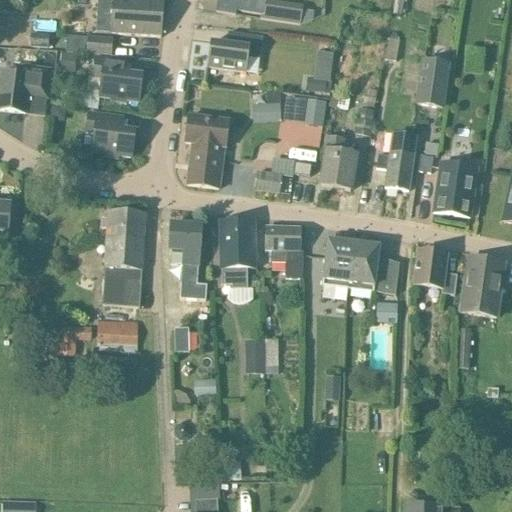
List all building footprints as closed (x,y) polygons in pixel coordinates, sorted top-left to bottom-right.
[(97,16),(95,33),(111,34),(111,35),(161,39),(163,1),(154,0),(113,0),(112,17),(97,16)] [(237,0),(236,12),(261,16),(264,16),(266,2),(266,0),(237,0)] [(401,0),(395,0),(392,16),(402,17),(404,1),(401,0)] [(287,5),(284,24),(300,26),(303,11),(303,7),(287,5)] [(303,11),(300,26),(311,22),(313,12),(303,11)] [(228,33),(226,46),(211,43),(208,69),(245,74),(247,58),(259,60),(263,38),(228,33)] [(31,36),(30,49),(48,50),(49,37),(31,36)] [(68,36),(66,53),(88,54),(112,56),(113,39),(89,37),(68,36)] [(389,39),(385,61),(396,63),(400,41),(389,39)] [(60,54),(59,71),(75,72),(76,55),(60,54)] [(95,59),(93,77),(89,77),(87,93),(99,95),(99,97),(110,98),(109,102),(126,104),(127,101),(138,103),(142,77),(123,75),(125,63),(95,59)] [(418,105),(433,107),(432,114),(441,115),(441,109),(448,68),(424,64),(418,105)] [(2,74),(0,86),(0,111),(25,114),(28,97),(47,99),(50,73),(35,71),(34,71),(34,69),(14,67),(12,76),(2,74)] [(307,78),(306,91),(325,94),(327,80),(307,78)] [(267,104),(252,105),(253,123),(281,122),(281,92),(267,93),(267,104)] [(348,111),(350,100),(330,96),(328,107),(348,111)] [(326,102),(306,99),(303,123),(302,124),(322,127),(326,102)] [(53,109),(52,121),(64,122),(65,110),(53,109)] [(374,113),(359,110),(355,135),(370,138),(374,113)] [(118,118),(88,114),(85,135),(94,136),(92,152),(103,153),(102,157),(119,159),(119,157),(131,158),(135,132),(116,130),(118,118)] [(229,122),(189,117),(185,144),(192,145),(191,154),(201,155),(200,160),(217,162),(219,148),(225,149),(229,122)] [(386,157),(383,171),(388,172),(387,177),(410,180),(416,139),(393,136),(390,158),(386,157)] [(327,138),(324,151),(327,152),(321,187),(350,192),(356,157),(341,154),(343,141),(327,138)] [(426,144),(425,155),(438,157),(439,146),(426,144)] [(187,165),(189,147),(180,146),(178,163),(187,165)] [(293,146),(291,160),(302,161),(314,163),(316,149),(304,148),(293,146)] [(201,155),(191,154),(187,186),(213,190),(217,162),(200,160),(201,155)] [(376,170),(383,171),(386,157),(379,156),(376,170)] [(433,159),(421,157),(418,173),(431,175),(433,159)] [(296,164),(294,176),(310,178),(311,167),(296,164)] [(470,219),(477,170),(440,164),(433,214),(470,219)] [(258,172),(255,191),(280,195),(282,178),(282,176),(271,174),(258,172)] [(511,174),(502,222),(511,224),(511,174)] [(410,180),(387,177),(385,189),(408,193),(410,180)] [(0,246),(6,247),(10,207),(0,206),(0,246)] [(105,259),(102,306),(140,309),(142,272),(146,215),(108,213),(105,259)] [(247,291),(247,270),(256,270),(255,222),(220,223),(220,271),(222,271),(222,287),(232,287),(232,291),(247,291)] [(169,265),(182,266),(181,286),(197,287),(198,268),(199,268),(202,227),(171,225),(169,251),(169,265)] [(265,251),(272,251),(272,264),(286,264),(286,279),(303,279),(303,252),(300,252),(301,231),(266,230),(265,251)] [(348,290),(354,245),(328,241),(322,287),(348,290)] [(354,245),(348,290),(395,297),(399,269),(377,266),(379,248),(354,245)] [(418,253),(414,287),(442,291),(442,295),(455,297),(457,277),(445,275),(448,256),(418,253)] [(7,259),(6,269),(16,270),(17,260),(7,259)] [(496,319),(504,264),(469,259),(461,314),(496,319)] [(388,305),(378,304),(377,322),(387,323),(396,323),(397,305),(388,305)] [(137,322),(98,321),(97,344),(137,345),(137,322)] [(52,329),(51,358),(76,357),(76,342),(91,342),(91,329),(73,328),(73,329),(52,329)] [(175,330),(175,354),(189,354),(189,330),(175,330)] [(461,332),(459,369),(469,369),(470,332),(461,332)] [(248,341),(248,368),(264,368),(264,341),(248,341)] [(278,341),(265,341),(266,368),(278,368),(278,341)] [(325,379),(324,403),(338,403),(339,380),(325,379)] [(193,381),(193,395),(209,395),(209,381),(193,381)] [(486,391),(486,401),(497,401),(497,391),(486,391)] [(173,430),(174,442),(191,442),(191,427),(181,427),(181,430),(173,430)] [(218,436),(196,437),(196,450),(217,450),(218,436)] [(218,511),(217,500),(195,502),(195,511),(218,511)]
